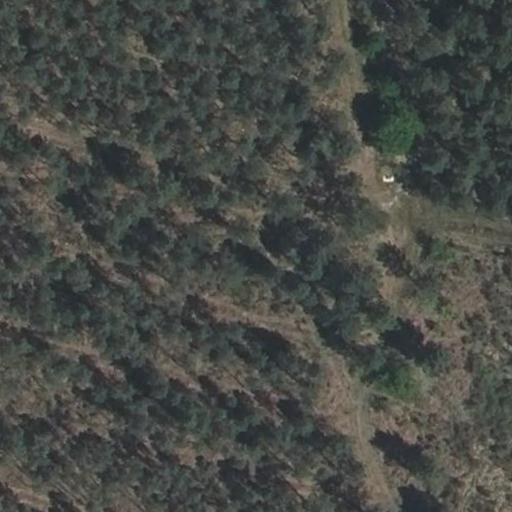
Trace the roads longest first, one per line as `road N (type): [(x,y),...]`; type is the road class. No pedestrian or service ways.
road 1 (track): [(0,133),(362,205),(425,226),(362,406),(363,431),(394,511)]
road 2 (track): [(379,210),(356,140),(341,0)]
